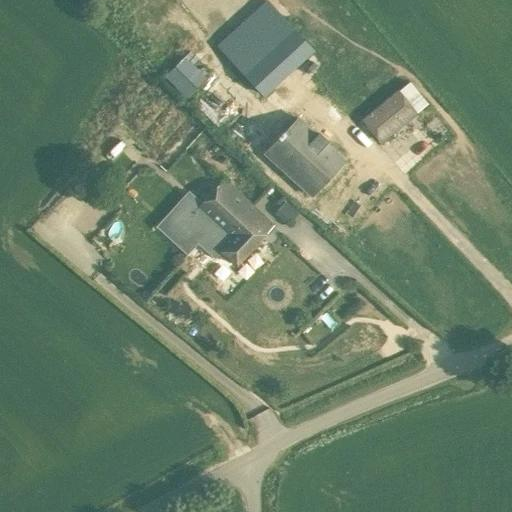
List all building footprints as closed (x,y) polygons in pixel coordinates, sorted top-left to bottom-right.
[(264,96),(313,51),(312,49),(342,21),(322,0),(292,28),(266,0),(265,0),(218,45),(264,96)] [(204,122),(227,99),(185,56),(162,79),(204,122)] [(427,106),(409,83),(363,121),(381,143),(427,106)] [(191,120),(155,87),(123,123),(159,156),(191,120)] [(312,194),(343,160),(298,118),(266,153),(312,194)] [(273,224),(224,179),(185,221),(218,252),(219,250),(236,265),(267,232),(266,231),(273,224)] [(278,211),(290,221),(298,211),(285,201),(278,211)]
